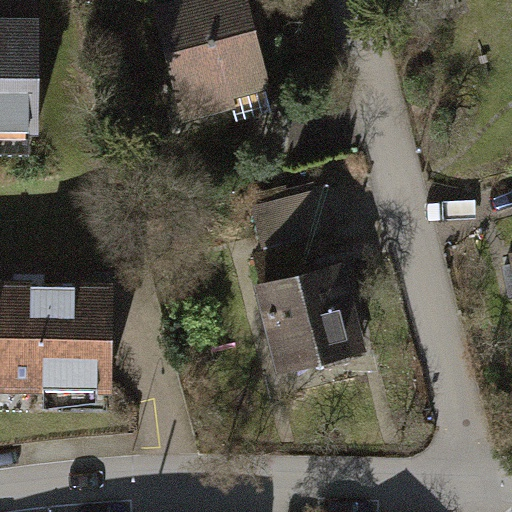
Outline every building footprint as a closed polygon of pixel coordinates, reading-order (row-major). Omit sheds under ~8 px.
[(240,0),(162,0),(144,4),(170,120),(263,99),(240,0)] [(44,17),(0,15),(0,142),(39,144),(44,17)] [(511,251),(501,253),(511,313),(511,251)] [(346,254),(243,283),(269,377),(372,349),(346,254)] [(0,272),(0,395),(113,397),(114,274),(0,272)]
